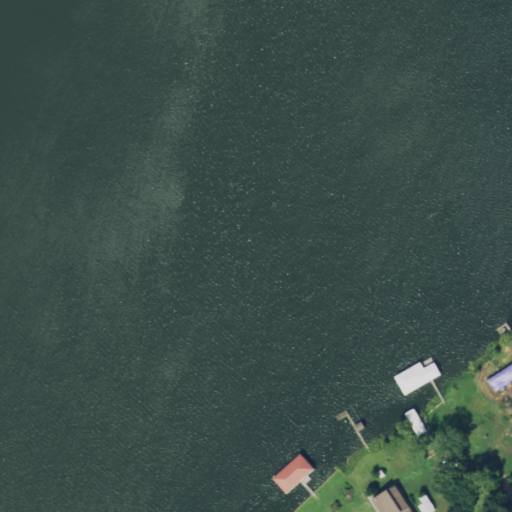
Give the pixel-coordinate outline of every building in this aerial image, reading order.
[(444,378),(438,363),(426,369),(424,364),(397,376),(406,395),(444,378)] [(511,368),(489,379),(495,392),(511,384),(511,368)] [(276,480),(290,495),(317,470),(303,454),(276,480)] [(414,511),(401,486),(376,499),(383,511),(414,511)] [(420,500),(424,511),(437,511),(431,496),(420,500)]
